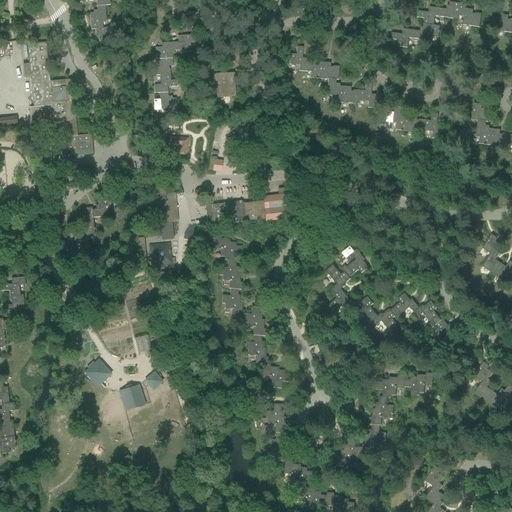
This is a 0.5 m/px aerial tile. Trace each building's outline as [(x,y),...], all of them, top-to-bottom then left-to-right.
[(458,15),(464,16),(465,8),(466,4),(449,2),(449,6),(446,6),(445,9),(442,9),(441,17),(457,19),(458,15)] [(106,23),(104,7),(96,7),(97,10),(93,11),(93,14),(89,14),(90,31),(95,30),(102,29),(102,23),(106,23)] [(423,24),(434,25),(435,16),(441,17),(442,9),(429,7),(428,12),(417,11),(417,17),(424,18),(423,24)] [(481,13),(475,13),(472,13),(473,9),(465,8),(464,16),(463,25),(479,27),(481,13)] [(511,33),(511,20),(510,20),(510,21),(508,20),(508,17),(500,15),(497,32),(511,33)] [(440,26),(434,25),(423,24),(423,28),(420,28),(419,31),(416,31),(415,39),(431,41),(432,37),(438,38),(439,32),(440,32),(440,30),(439,30),(440,26)] [(111,28),(102,29),(95,30),(95,38),(99,38),(100,40),(99,40),(99,46),(113,45),(111,28)] [(403,29),(403,32),(402,35),(392,33),(391,40),(398,41),(397,47),(408,48),(409,38),(415,39),(416,31),(403,29)] [(191,53),(191,47),(190,47),(190,45),(194,44),(193,36),(177,37),(177,43),(178,51),(178,54),(191,53)] [(57,120),(61,152),(70,151),(70,156),(93,154),(93,150),(91,135),(77,136),(76,121),(74,121),(72,104),(71,105),(69,86),(65,84),(50,85),(49,74),(46,43),(27,45),(29,65),(23,65),(24,79),(30,78),(35,135),(46,133),(45,121),(57,120)] [(175,52),(178,51),(177,43),(161,44),(161,48),(155,49),(155,54),(154,54),(155,56),(156,60),(172,59),(172,55),(175,55),(175,52)] [(298,71),(306,72),(307,58),(302,58),(302,47),(296,47),(295,54),(289,54),(288,65),(298,65),(298,71)] [(307,58),(306,72),(310,72),(310,79),(315,79),(315,80),(317,80),(317,79),(321,79),(322,62),(318,62),(318,66),(314,66),(315,59),(307,58)] [(156,76),(160,76),(170,76),(170,70),(169,70),(169,67),(172,67),(172,59),(156,60),(156,76)] [(321,79),(327,80),(336,80),(338,80),(339,67),(333,66),(333,67),(330,67),(330,63),(322,62),(321,79)] [(218,90),(216,90),(216,99),(235,97),(234,83),(231,83),(231,79),(234,79),(233,73),(212,75),(213,83),(217,83),(218,90)] [(170,81),(170,76),(160,76),(160,85),(154,86),(154,94),(159,93),(168,93),(167,88),(178,87),(178,81),(170,81)] [(338,103),(342,103),(343,87),(339,86),(339,83),(335,83),(336,80),(327,80),(326,96),(331,96),(330,103),(336,103),(336,104),(338,104),(338,103)] [(365,91),(359,91),(358,101),(368,102),(368,108),(376,109),(377,95),(371,95),(371,88),(372,84),(365,84),(365,91)] [(358,104),(358,101),(359,91),(353,90),(353,91),(351,91),(351,87),(343,87),(342,103),(358,104)] [(160,101),(154,101),(154,110),(164,109),(165,116),(170,115),(170,116),(172,116),(172,115),(176,115),(175,99),(172,99),(171,96),(168,96),(168,93),(159,93),(160,101)] [(471,121),(478,122),(486,123),(488,123),(490,110),(484,109),(484,110),(481,109),(482,105),(474,104),(471,121)] [(407,132),(410,115),(406,115),(407,112),(403,111),(403,107),(395,106),(394,114),(388,113),(387,122),(397,124),(396,130),(401,131),(401,132),(403,132),(403,131),(407,132)] [(431,121),(426,121),(424,131),(434,132),(433,138),(441,140),(443,126),(440,126),(441,119),(438,119),(439,115),(433,114),(431,121)] [(424,134),(424,131),(426,121),(420,120),(420,121),(417,120),(418,116),(410,115),(407,132),(424,134)] [(0,118),(0,129),(17,127),(16,117),(0,118)] [(486,146),(490,146),(492,130),(489,129),(489,126),(485,126),(486,123),(478,122),(475,138),(480,138),(479,145),(484,145),(484,146),(486,147),(486,146)] [(506,149),(507,145),(508,135),(502,134),(502,135),(500,135),(500,131),(492,130),(490,146),(506,149)] [(186,155),(187,145),(187,138),(171,137),(170,146),(178,146),(178,154),(186,155)] [(154,238),(163,237),(173,236),(172,224),(168,224),(166,200),(164,184),(148,186),(154,238)] [(92,210),(93,218),(109,217),(109,213),(115,212),(115,207),(115,206),(115,204),(114,205),(114,200),(97,202),(98,205),(95,206),(96,210),(92,210)] [(212,205),(205,206),(206,216),(208,227),(213,226),(265,220),(263,201),(242,204),(237,204),(237,203),(236,203),(235,203),(212,205)] [(77,226),(93,224),(93,218),(92,210),(92,208),(78,209),(79,215),(80,215),(80,218),(76,218),(77,226)] [(93,224),(77,226),(77,234),(74,234),(75,242),(88,240),(88,237),(94,236),(94,231),(95,230),(95,229),(94,229),(93,224)] [(495,254),(499,256),(501,254),(497,251),(501,246),(496,242),(498,239),(492,235),(482,249),(491,255),(491,254),(494,256),(495,254)] [(224,261),(228,261),(233,261),(233,254),(241,255),(242,247),(236,246),(236,243),(229,243),(230,240),(221,239),(221,237),(214,236),(213,249),(220,250),(220,257),(225,258),(224,261)] [(75,242),(75,244),(76,247),(65,248),(65,255),(73,254),(74,260),(84,259),(83,249),(89,249),(88,240),(75,242)] [(149,246),(151,266),(172,264),(170,244),(149,246)] [(341,269),(344,273),(345,272),(349,278),(359,271),(361,274),(369,268),(363,261),(365,260),(357,250),(352,255),(356,260),(347,268),(345,266),(341,269)] [(496,260),(499,256),(495,254),(494,256),(491,254),(491,255),(482,267),(493,275),(501,264),(496,260)] [(236,261),(233,261),(228,261),(227,268),(220,267),(219,276),(222,276),(222,281),(230,282),(229,289),(230,289),(238,290),(241,290),(242,283),(240,283),(241,274),(238,274),(239,267),(236,267),(236,261)] [(505,283),(511,272),(511,268),(511,267),(511,265),(509,264),(506,268),(501,264),(493,275),(505,283)] [(351,280),(349,278),(345,272),(344,273),(341,275),(333,266),(324,273),(327,277),(329,276),(337,285),(331,289),(335,294),(336,295),(341,290),(345,287),(344,285),(351,280)] [(9,291),(10,297),(20,296),(19,286),(25,286),(25,278),(11,279),(12,284),(1,285),(2,292),(9,291)] [(238,295),(238,290),(230,289),(230,296),(222,296),(222,304),(225,304),(224,309),(232,310),(231,317),(243,319),(244,314),(244,312),(242,311),(243,303),(240,302),(241,296),(238,295)] [(346,304),(351,309),(356,304),(348,295),(347,296),(341,290),(336,295),(335,294),(334,296),(337,299),(327,307),(335,316),(339,313),(337,311),(346,304)] [(410,308),(414,313),(419,308),(412,300),(410,301),(405,294),(397,300),(400,303),(391,311),(390,311),(395,317),(398,321),(402,317),(401,315),(410,308)] [(23,295),(20,296),(10,297),(10,303),(11,302),(12,305),(8,306),(8,313),(25,311),(23,295)] [(369,324),(372,322),(372,321),(378,316),(370,307),(374,304),(368,297),(361,303),(359,301),(356,304),(351,309),(350,309),(354,314),(360,310),(367,319),(365,321),(369,324)] [(432,329),(436,326),(435,325),(441,321),(434,311),(437,309),(431,301),(424,307),(423,306),(419,308),(414,313),(413,313),(418,318),(423,314),(431,323),(429,325),(432,329)] [(252,336),(254,336),(262,336),(265,337),(265,330),(263,330),(264,321),(261,321),(262,314),(259,313),(260,308),(252,307),(251,314),(244,314),(243,319),(243,322),(246,323),(245,327),(253,328),(252,336)] [(392,319),(395,317),(390,311),(391,311),(390,309),(383,315),(381,313),(378,316),(372,321),(372,322),(376,326),(382,322),(389,331),(387,333),(391,337),(400,329),(392,319)] [(7,321),(3,321),(3,329),(20,328),(19,324),(26,323),(25,318),(26,318),(26,316),(25,316),(25,311),(8,313),(9,317),(6,317),(7,321)] [(450,325),(448,326),(443,319),(441,321),(435,325),(436,326),(438,329),(429,337),(436,346),(440,343),(439,341),(448,333),(452,339),(458,334),(450,325)] [(255,364),(262,365),(262,364),(267,364),(268,358),(265,358),(266,349),(264,349),(264,342),(261,342),(262,336),(254,336),(253,343),(246,342),(245,351),(248,351),(248,356),(255,356),(255,364)] [(346,367),(349,366),(347,360),(344,361),(342,354),(324,360),(330,379),(344,375),(347,384),(351,383),(346,367)] [(110,375),(98,361),(85,373),(97,387),(110,375)] [(474,395),(485,403),(493,392),(487,388),(492,381),(488,379),(492,374),(487,370),(489,367),(483,363),(474,377),(482,383),(474,395)] [(269,365),(267,364),(262,364),(262,365),(261,377),(269,377),(268,385),(273,385),(273,388),(281,389),(282,382),(289,382),(290,374),(284,374),(285,371),(278,370),(278,368),(269,367),(269,365)] [(154,373),(145,381),(152,390),(161,382),(154,373)] [(410,380),(405,380),(404,388),(411,389),(411,396),(419,397),(419,394),(424,394),(425,386),(432,387),(433,374),(426,374),(426,376),(417,375),(417,378),(410,377),(410,380)] [(404,388),(405,380),(405,376),(398,376),(398,378),(389,377),(389,380),(382,380),(382,383),(376,382),(375,390),(383,391),(382,398),(387,398),(391,399),(391,396),(396,396),(396,388),(404,389),(404,388)] [(0,400),(1,404),(9,404),(7,387),(3,388),(3,381),(0,381),(0,400)] [(138,385),(118,392),(125,412),(145,405),(138,385)] [(511,403),(511,387),(510,386),(506,391),(503,389),(498,395),(493,392),(485,403),(496,411),(505,398),(511,403)] [(386,405),(387,398),(382,398),(379,397),(378,403),(375,403),(375,410),(372,410),(372,418),(369,418),(369,425),(372,425),(380,426),(381,426),(382,419),(390,419),(390,414),(393,415),(394,406),(386,405)] [(14,403),(9,404),(1,404),(1,410),(0,410),(0,422),(10,421),(9,412),(15,411),(14,403)] [(266,420),(268,420),(268,425),(276,426),(275,433),(277,434),(285,434),(288,434),(288,428),(286,427),(287,419),(284,418),(285,411),(282,411),(282,405),(274,405),(274,412),(266,412),(266,420)] [(13,421),(10,421),(0,422),(0,428),(1,428),(1,431),(0,430),(0,438),(15,437),(13,421)] [(362,446),(362,448),(362,453),(374,454),(375,446),(382,447),(383,442),(386,442),(387,434),(379,433),(380,426),(372,425),(371,431),(368,431),(368,437),(365,437),(364,446),(362,446)] [(285,434),(277,434),(276,441),(269,440),(268,448),(271,449),(270,453),(278,454),(277,462),(285,462),(290,462),(291,456),(288,456),(289,447),(286,447),(287,440),(284,440),(285,434)] [(0,454),(10,454),(9,449),(16,449),(15,443),(16,443),(16,441),(15,441),(15,437),(0,438),(0,454)] [(362,457),(362,453),(362,448),(355,448),(356,440),(348,439),(347,445),(344,445),(344,452),(341,452),(340,460),(338,460),(338,467),(350,468),(351,461),(358,461),(359,456),(362,457)] [(296,486),(299,486),(304,486),(305,480),(312,480),(313,472),(307,472),(307,469),(301,468),(301,466),(292,465),(292,463),(290,462),(285,462),(284,474),(292,475),(291,483),(296,483),(296,486)] [(437,506),(440,501),(444,496),(439,493),(443,486),(440,483),(443,478),(439,475),(441,472),(435,468),(425,482),(434,487),(425,500),(434,506),(434,505),(437,506)] [(319,504),(326,504),(327,496),(321,496),(322,493),(315,492),(315,490),(306,489),(306,487),(304,486),(299,486),(298,499),(306,499),(305,507),(310,507),(310,510),(318,511),(319,504)] [(326,506),(333,507),(332,511),(346,511),(354,511),(355,504),(349,503),(349,500),(342,500),(342,497),(334,496),(334,494),(327,493),(327,496),(326,504),(326,506)] [(444,503),(440,501),(437,506),(434,505),(434,506),(429,511),(445,511),(446,511),(441,508),(444,503)]
